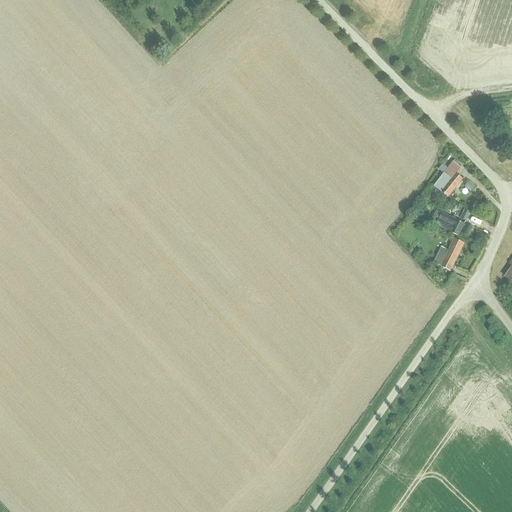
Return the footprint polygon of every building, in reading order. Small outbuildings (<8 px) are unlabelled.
[(448,197),(461,180),(455,175),(460,169),(458,167),(457,166),(452,163),(452,162),(447,169),(443,174),(434,186),(448,197)] [(442,165),(438,170),(443,174),(447,169),(442,165)] [(469,183),(466,186),(473,192),(476,189),(473,186),(474,186),(470,182),(469,183)] [(435,190),(431,195),(439,201),(443,196),(435,190)] [(465,221),(469,214),(464,212),(460,219),(465,221)] [(464,224),(447,215),(442,213),(436,225),(458,236),(464,224)] [(450,271),(463,245),(454,241),(449,251),(441,248),(434,263),(450,271)]
